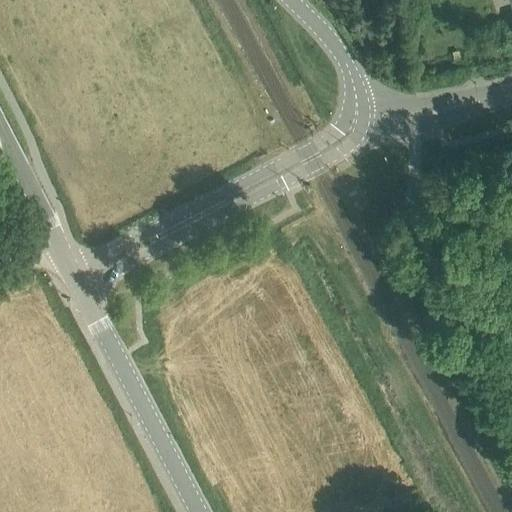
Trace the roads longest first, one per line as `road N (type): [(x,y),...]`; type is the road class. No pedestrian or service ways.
road 1 (tertiary): [(76,275),(330,147),(350,132),(362,107)]
road 2 (tertiary): [(203,511),(76,275)]
road 3 (tertiary): [(76,275),(0,130)]
road 4 (tertiary): [(362,107),(413,116),(511,88)]
road 5 (unclassified): [(362,107),(353,70),(293,0)]
